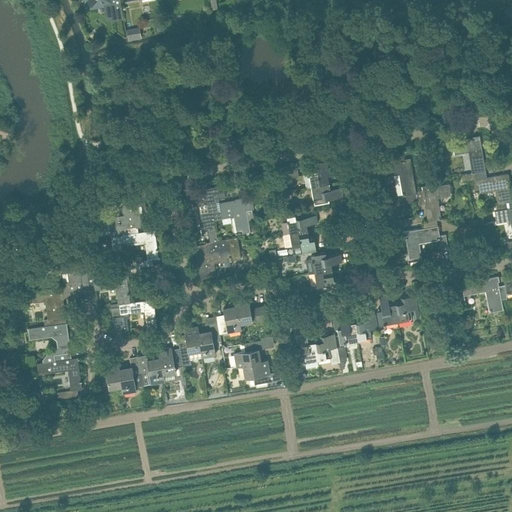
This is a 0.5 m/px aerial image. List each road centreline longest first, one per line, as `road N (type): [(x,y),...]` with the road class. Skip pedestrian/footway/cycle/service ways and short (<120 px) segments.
road 1 (residential): [(356,144),(179,177)]
road 2 (residential): [(511,145),(484,122),(356,144)]
road 3 (residential): [(511,262),(438,278),(374,272)]
road 4 (residential): [(374,272),(356,144)]
road 5 (residential): [(189,292),(255,280),(278,292),(291,315)]
